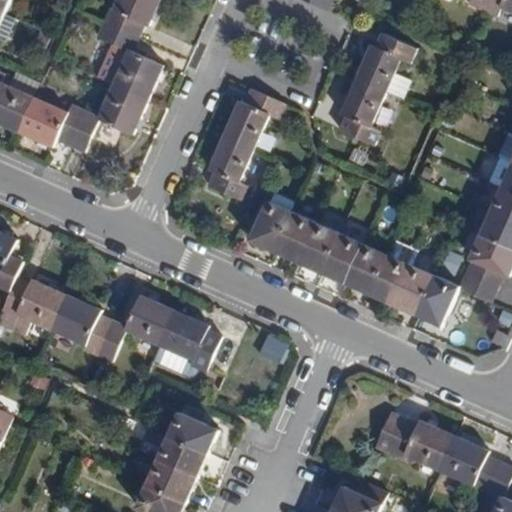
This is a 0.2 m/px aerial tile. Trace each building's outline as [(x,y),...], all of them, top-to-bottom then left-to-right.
[(0,0),(0,28),(12,0),(0,0)] [(68,2),(64,0),(56,0),(54,4),(64,9),(68,2)] [(120,0),(116,11),(111,9),(105,23),(140,38),(146,25),(150,27),(162,0),(120,0)] [(305,0),(330,11),(334,0),(305,0)] [(450,0),(451,1),(451,0),(472,0),(470,5),(485,11),(489,0),(450,0)] [(511,0),(489,0),(485,11),(499,18),(503,7),(511,11),(511,0)] [(105,23),(99,37),(113,44),(131,51),(116,85),(150,101),(166,65),(134,51),(140,38),(105,23)] [(374,45),(359,79),(388,93),(403,59),(414,63),(420,48),(386,33),(380,47),(374,45)] [(131,51),(113,44),(98,78),(116,85),(131,51)] [(2,82),(6,74),(0,71),(0,122),(21,132),(36,97),(2,82)] [(359,79),(343,115),(347,116),(341,130),(376,146),(383,131),(373,127),(388,93),(359,79)] [(116,85),(101,117),(88,112),(72,146),(87,152),(101,120),(135,135),(150,101),(116,85)] [(243,101),(227,135),(257,148),(272,115),(282,120),(289,104),(254,89),(248,103),(243,101)] [(36,97),(21,132),(56,148),(59,140),(72,146),(88,112),(74,105),(71,113),(36,97)] [(227,135),(212,171),(215,172),(209,186),(244,202),(251,186),(242,182),(257,148),(227,135)] [(511,161),(502,158),(492,182),(505,187),(472,260),(505,275),(511,278),(511,277),(511,161)] [(275,193),(271,202),(269,201),(252,241),(445,327),(461,289),(462,287),(460,287),(459,286),(437,276),(414,266),(390,255),(291,211),(295,202),(275,193)] [(431,215),(418,209),(413,221),(426,227),(431,215)] [(0,230),(0,272),(4,274),(0,282),(0,310),(4,313),(19,278),(6,272),(20,240),(0,230)] [(397,240),(390,255),(414,266),(421,250),(397,240)] [(444,261),(421,250),(414,266),(437,276),(444,261)] [(472,260),(460,287),(462,287),(461,289),(493,303),(499,289),(505,275),(472,260)] [(4,313),(0,321),(0,323),(27,336),(34,320),(54,330),(69,295),(34,279),(32,284),(19,278),(4,313)] [(69,295),(54,330),(87,345),(85,350),(100,356),(116,320),(102,315),(104,311),(69,295)] [(116,320),(100,356),(114,363),(128,330),(162,345),(177,311),(143,295),(129,326),(116,320)] [(177,311),(162,345),(188,357),(197,361),(195,366),(208,372),(224,336),(210,330),(212,326),(177,311)] [(268,335),(259,355),(282,365),(291,345),(268,335)] [(188,357),(162,345),(155,361),(180,373),(188,357)] [(0,453),(15,419),(0,411),(0,453)] [(150,484),(139,510),(144,511),(184,511),(189,501),(200,478),(210,454),(221,429),(182,412),(171,436),(150,427),(146,437),(167,446),(160,460),(150,484)] [(407,419),(393,412),(385,430),(399,436),(407,419)] [(423,420),(420,425),(407,419),(399,436),(385,430),(377,448),(410,462),(412,457),(442,470),(457,436),(423,420)] [(457,436),(442,470),(490,492),(504,463),(490,456),(492,452),(457,436)] [(511,466),(504,463),(490,492),(504,498),(498,511),(511,511),(511,498),(506,496),(511,482),(511,466)] [(346,486),(334,511),(381,511),(385,503),(346,486)]
